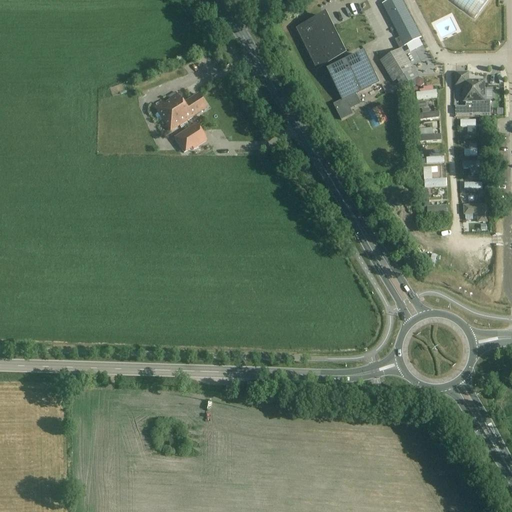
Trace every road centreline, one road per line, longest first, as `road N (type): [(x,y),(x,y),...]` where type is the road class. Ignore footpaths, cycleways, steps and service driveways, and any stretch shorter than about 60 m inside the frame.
road 1 (tertiary): [(345,376),(0,365)]
road 2 (primary): [(346,206),(219,0)]
road 3 (track): [(219,372),(247,389),(389,397)]
road 4 (primary): [(346,206),(406,327)]
road 5 (primary): [(427,314),(346,206)]
